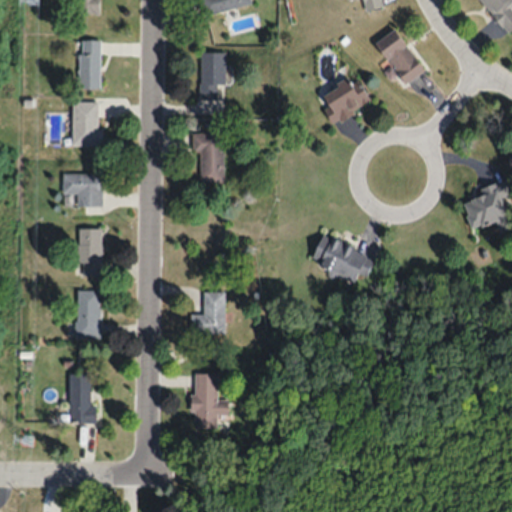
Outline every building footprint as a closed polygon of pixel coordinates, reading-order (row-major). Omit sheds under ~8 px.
[(98,12),(97,0),(72,0),(73,12),(98,12)] [(250,2),(249,0),(199,0),(203,13),(250,2)] [(381,6),(379,0),(362,0),(365,10),(381,6)] [(511,4),(511,0),(479,0),(508,32),(511,28),(511,9),(510,7),(511,4)] [(374,43),(404,84),(423,69),(394,29),(374,43)] [(99,39),(78,39),(78,89),(99,89),(99,39)] [(223,51),(200,51),(199,98),(222,98),(223,51)] [(331,122),(370,104),(356,75),(318,94),(331,122)] [(99,146),(99,101),(72,100),(71,145),(99,146)] [(195,182),(223,182),(223,133),(195,133),(195,182)] [(62,173),(62,194),(77,194),(77,210),(102,210),(102,173),(62,173)] [(471,229),(496,221),(499,232),(511,228),(502,199),(511,196),(506,179),(480,187),(483,196),(463,202),(471,229)] [(100,228),(77,228),(77,276),(100,276),(100,228)] [(322,233),(309,260),(355,282),(359,273),(365,277),(374,258),(322,233)] [(99,289),(75,289),(75,337),(99,337),(99,289)] [(225,291),(204,291),(204,313),(190,313),(190,333),(225,333),(225,291)] [(228,399),(217,399),(217,373),(193,372),(192,427),(216,427),(216,414),(228,414),(228,399)] [(95,405),(91,405),(91,373),(69,373),(69,422),(95,422),(95,405)]
